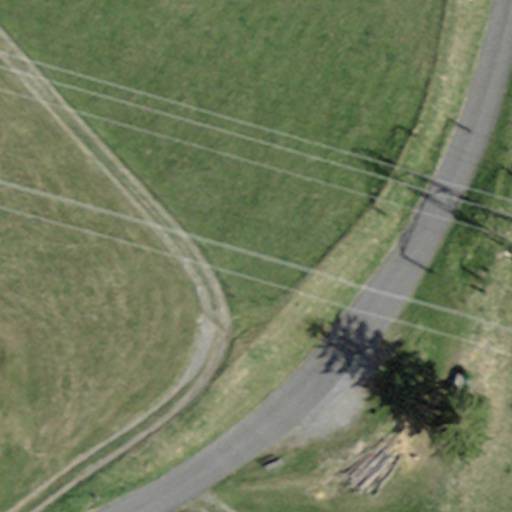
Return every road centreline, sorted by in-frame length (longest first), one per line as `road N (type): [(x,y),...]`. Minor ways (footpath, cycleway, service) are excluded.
road 1 (unclassified): [(130,511),(276,422),(397,285),(457,173),(510,0)]
road 2 (track): [(0,40),(202,268),(218,313),(210,354),(190,385),(26,511)]
